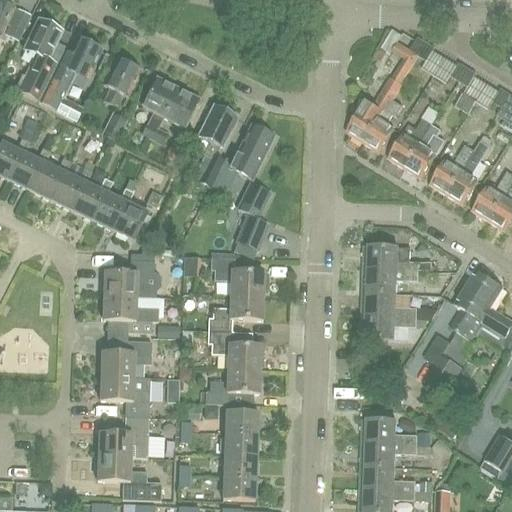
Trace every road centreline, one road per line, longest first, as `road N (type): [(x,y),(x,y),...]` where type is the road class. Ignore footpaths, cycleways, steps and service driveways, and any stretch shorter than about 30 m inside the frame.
road 1 (residential): [(309,511),(320,210)]
road 2 (residential): [(327,104),(271,99),(94,11)]
road 3 (residential): [(63,424),(69,253),(29,234)]
road 4 (residential): [(511,268),(404,212),(320,210)]
road 5 (residential): [(511,22),(330,12)]
